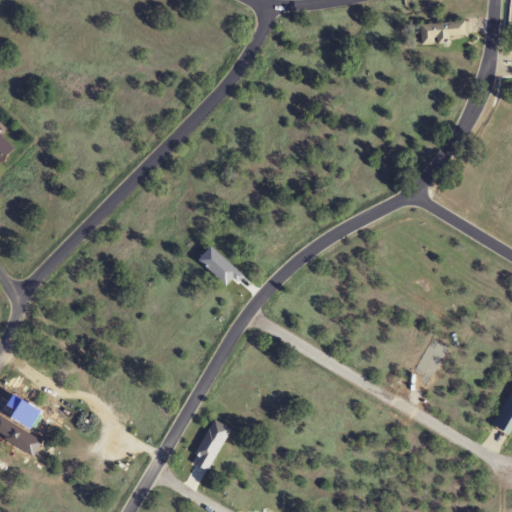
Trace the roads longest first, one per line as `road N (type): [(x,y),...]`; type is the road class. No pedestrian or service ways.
road 1 (residential): [(126,511),(233,331),(267,289),(310,248),(409,195),(447,152),(487,63),(495,0)]
road 2 (residential): [(268,5),(249,52),(219,92),(34,277),(21,300)]
road 3 (residential): [(511,473),(246,315)]
